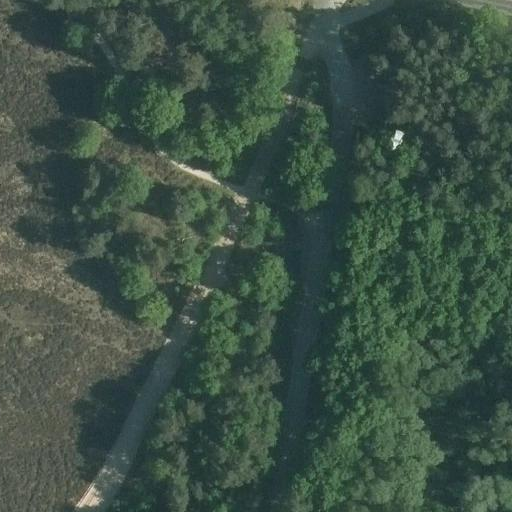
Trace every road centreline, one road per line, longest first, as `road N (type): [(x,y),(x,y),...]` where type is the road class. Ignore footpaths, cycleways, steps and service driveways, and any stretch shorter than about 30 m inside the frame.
road 1 (unclassified): [(329,0),(321,27),(342,83),(344,128),(281,511)]
road 2 (track): [(249,194),(89,511)]
road 3 (track): [(321,27),(249,194)]
